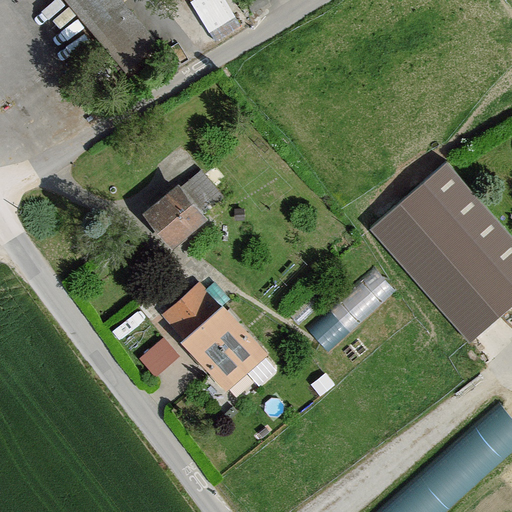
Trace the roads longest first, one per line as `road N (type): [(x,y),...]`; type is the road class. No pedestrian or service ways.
road 1 (unclassified): [(0,196),(319,0)]
road 2 (unclassified): [(220,511),(0,210)]
road 3 (track): [(511,362),(329,511)]
